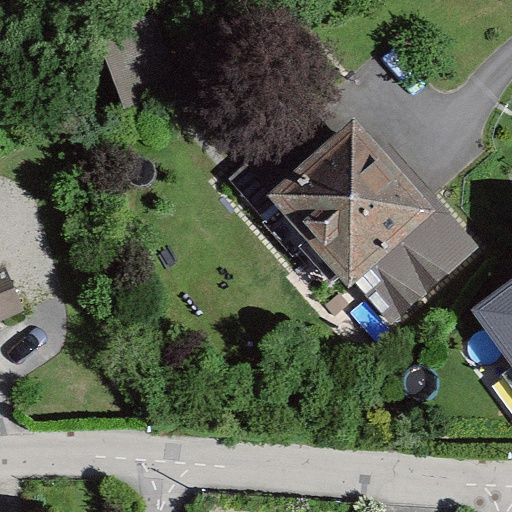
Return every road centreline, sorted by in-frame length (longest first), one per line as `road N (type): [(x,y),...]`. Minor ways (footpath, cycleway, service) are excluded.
road 1 (residential): [(163,459),(502,491)]
road 2 (residential): [(0,457),(163,459)]
